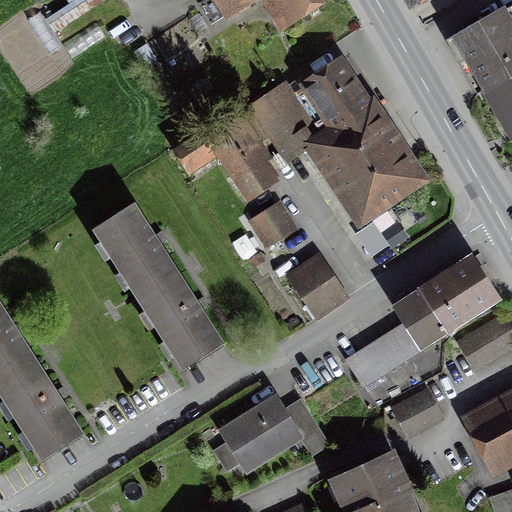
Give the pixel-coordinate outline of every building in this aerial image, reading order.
[(344,0),(166,0),(167,1),(168,0),(213,0),(228,23),(264,1),(286,36),(345,0),(344,0)] [(511,5),(451,41),(481,92),(488,88),(511,128),(511,5)] [(308,90),(350,153),(389,126),(348,63),(308,90)] [(320,139),(286,87),(251,110),(285,162),(320,139)] [(284,184),(239,116),(202,139),(247,208),(284,184)] [(433,191),(389,126),(350,153),(321,172),(364,237),(433,191)] [(89,233),(135,304),(182,274),(136,203),(89,233)] [(301,232),(282,204),(249,226),(268,254),(301,232)] [(395,227),(382,235),(390,249),(403,241),(395,227)] [(348,300),(320,256),(283,279),(311,323),(348,300)] [(479,260),(395,311),(424,358),(508,306),(479,260)] [(227,346),(182,274),(135,304),(181,375),(227,346)] [(0,390),(41,365),(0,300),(0,390)] [(511,324),(511,322),(460,351),(477,378),(511,358),(511,324)] [(416,368),(398,334),(349,360),(368,394),(416,368)] [(87,437),(41,365),(0,390),(0,403),(40,467),(87,437)] [(397,412),(411,440),(440,426),(426,398),(397,412)] [(223,438),(249,480),(307,445),(281,402),(223,438)] [(511,404),(471,424),(497,478),(511,470),(511,404)] [(416,511),(393,464),(336,492),(345,511),(416,511)] [(511,511),(511,490),(490,499),(494,511),(511,511)]
